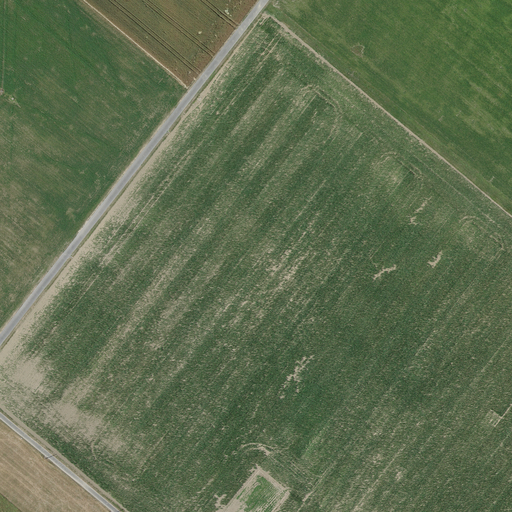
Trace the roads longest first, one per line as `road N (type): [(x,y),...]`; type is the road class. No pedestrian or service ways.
road 1 (track): [(264,0),(0,340)]
road 2 (track): [(0,415),(115,511)]
